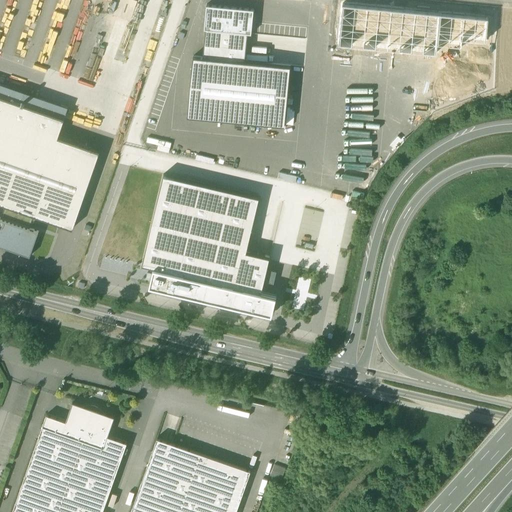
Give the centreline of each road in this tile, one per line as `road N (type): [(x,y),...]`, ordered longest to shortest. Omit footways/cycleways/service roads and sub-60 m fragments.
road 1 (secondary): [(0,288),(341,374)]
road 2 (motorway): [(511,126),(451,143),(406,178),(376,236),(341,374)]
road 3 (motorway): [(375,313),(389,253),(419,194),(458,167),(511,159)]
road 4 (motorway): [(468,403),(388,358),(375,313)]
